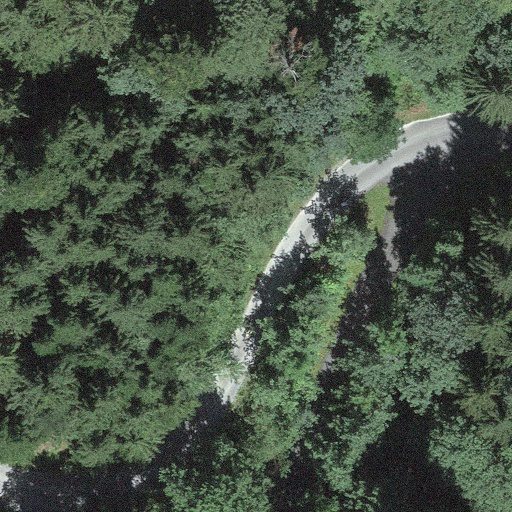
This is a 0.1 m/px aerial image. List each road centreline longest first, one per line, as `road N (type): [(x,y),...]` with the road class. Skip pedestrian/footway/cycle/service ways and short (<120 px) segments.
road 1 (unclassified): [(511,131),(454,132),(396,146),(319,201),(289,245),(228,374),(161,457),(121,482),(71,496),(0,486)]
road 2 (track): [(287,511),(361,309),(454,132)]
